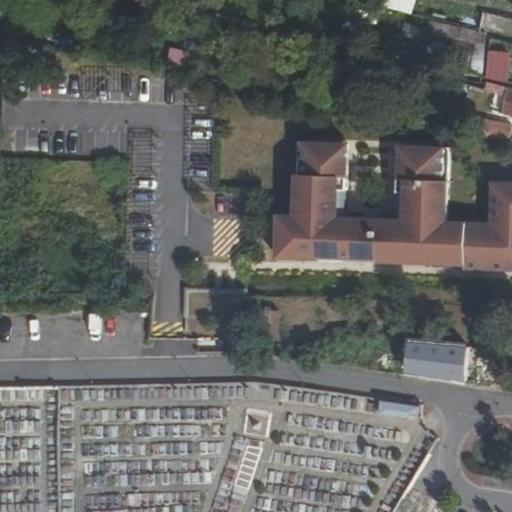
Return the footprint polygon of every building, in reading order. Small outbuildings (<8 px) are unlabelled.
[(487,73),(492,29),(481,26),(477,58),(482,58),(480,72),(487,73)] [(511,80),(511,72),(511,51),(493,50),(491,79),(511,80)] [(508,138),(511,120),(486,115),(482,133),(508,138)] [(306,139),(305,170),(343,171),(342,173),(351,174),(352,141),(306,139)] [(401,175),(411,176),(411,174),(448,175),(450,143),(402,141),(401,175)] [(301,213),(278,212),(276,258),(511,265),(511,181),(497,181),(496,218),(455,217),(456,176),(448,175),(411,174),(411,176),(409,217),(341,214),(342,173),(343,171),(305,170),(302,170),(301,213)] [(246,290),(188,290),(188,318),(246,318),(246,290)] [(285,308),(265,307),(264,336),(284,336),(285,308)] [(337,338),(325,338),(324,359),(336,361),(337,338)] [(468,345),(408,339),(407,373),(465,383),(468,345)] [(405,401),(386,399),(385,411),(403,414),(405,401)] [(411,402),(405,401),(403,414),(410,414),(411,402)] [(425,412),(426,403),(416,402),(415,411),(425,412)]
